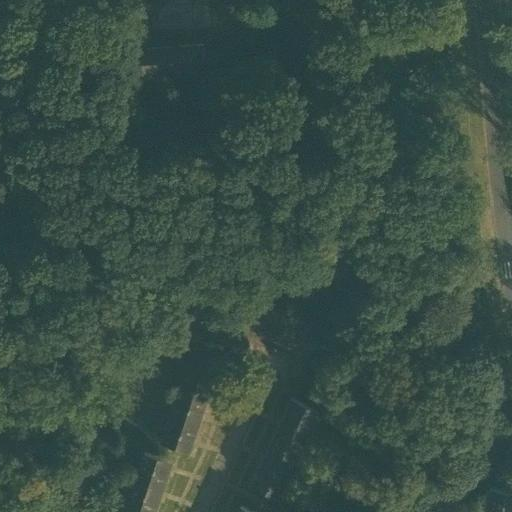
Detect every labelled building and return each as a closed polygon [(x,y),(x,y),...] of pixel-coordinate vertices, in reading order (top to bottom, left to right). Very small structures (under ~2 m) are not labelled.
[(313,47),(218,52),(219,76),(314,70),(313,47)] [(302,352),(308,339),(256,317),(250,330),(302,352)] [(172,383),(154,441),(185,450),(203,392),(172,383)] [(279,393),(246,486),(279,498),(312,405),(279,393)] [(148,511),(164,456),(133,448),(115,511),(148,511)] [(511,511),(511,488),(481,485),(477,511),(511,511)] [(257,511),(229,501),(224,511),(257,511)]
